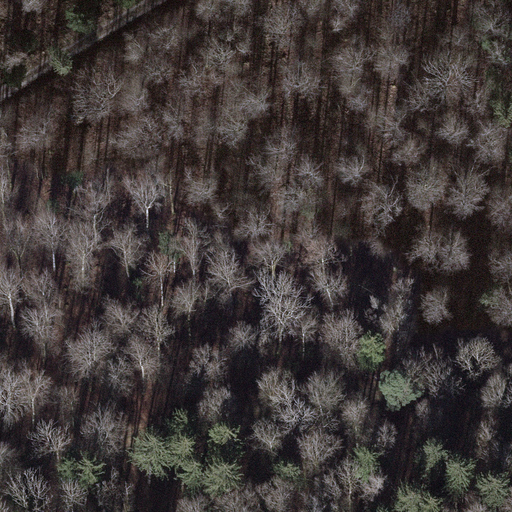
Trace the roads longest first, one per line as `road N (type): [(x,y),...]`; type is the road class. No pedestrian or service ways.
road 1 (track): [(511,368),(0,471)]
road 2 (track): [(0,107),(157,0)]
